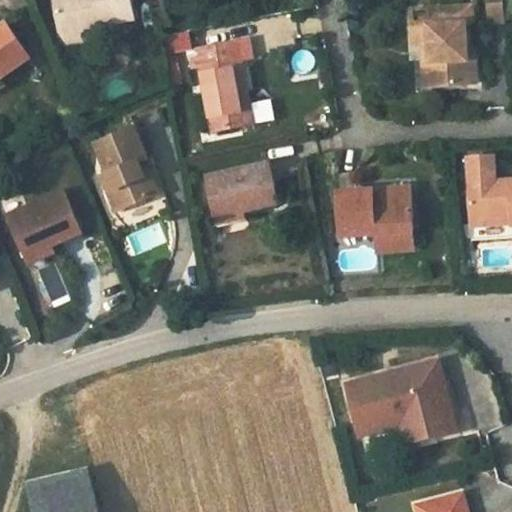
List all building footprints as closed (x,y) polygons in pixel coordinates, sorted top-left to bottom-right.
[(56,0),(62,34),(84,30),(85,38),(104,33),(103,26),(136,19),(132,0),(56,0)] [(490,0),(492,23),(507,23),(505,0),(490,0)] [(431,43),(433,86),(478,84),(477,59),(470,59),(468,24),(475,23),(474,6),(429,10),(430,26),(415,27),(415,44),(424,43),(431,43)] [(414,11),(415,27),(430,26),(429,10),(414,11)] [(0,89),(3,87),(4,83),(1,80),(31,58),(6,24),(0,28),(0,89)] [(84,30),(62,34),(71,45),(86,41),(85,38),(84,30)] [(229,61),(242,58),(254,56),(250,40),(226,45),(229,61)] [(426,87),(433,86),(431,43),(424,43),(426,87)] [(240,92),(249,91),(242,58),(229,61),(226,45),(190,52),(193,68),(201,67),(214,132),(246,126),(240,92)] [(255,124),(249,91),(240,92),(246,126),(255,124)] [(140,161),(147,158),(135,127),(97,142),(109,173),(104,176),(117,210),(152,196),(140,161)] [(511,217),(511,218),(511,179),(497,181),(495,157),(470,159),(471,183),(470,183),(473,219),(511,217)] [(160,192),(147,158),(140,161),(152,196),(160,192)] [(208,177),(216,215),(245,208),(246,210),(281,203),(271,163),(208,177)] [(412,188),(376,190),(376,197),(413,194),(412,188)] [(376,197),(376,190),(341,193),(344,237),(378,235),(416,232),(413,194),(376,197)] [(63,192),(24,209),(11,214),(8,215),(25,256),(50,245),(80,232),(63,192)] [(7,203),(11,214),(24,209),(20,197),(7,203)] [(245,208),(216,215),(218,225),(248,218),(246,210),(245,208)] [(511,218),(511,217),(473,219),(473,228),(511,224),(511,218)] [(137,253),(160,242),(152,225),(129,237),(137,253)] [(416,232),(378,235),(379,253),(416,250),(416,232)] [(53,253),(50,245),(25,256),(29,263),(53,253)] [(56,263),(41,268),(52,301),(68,296),(56,263)] [(410,423),(415,441),(458,431),(442,362),(346,383),(360,435),(402,425),(410,423)] [(402,425),(406,443),(415,441),(410,423),(402,425)] [(97,511),(87,466),(30,480),(37,511),(97,511)] [(468,511),(464,493),(417,505),(418,511),(468,511)]
